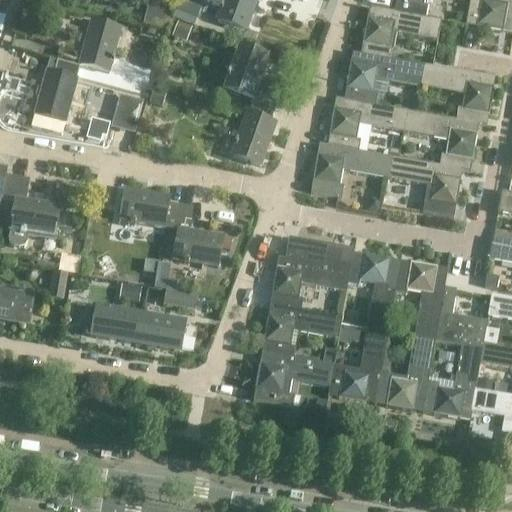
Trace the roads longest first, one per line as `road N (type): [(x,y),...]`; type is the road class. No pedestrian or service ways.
road 1 (residential): [(282,215),(205,385),(0,349)]
road 2 (tertiary): [(309,511),(0,458)]
road 3 (residential): [(287,200),(0,141)]
road 4 (residential): [(351,0),(287,200)]
road 5 (residential): [(282,215),(477,248)]
road 6 (tertiary): [(0,487),(138,511)]
